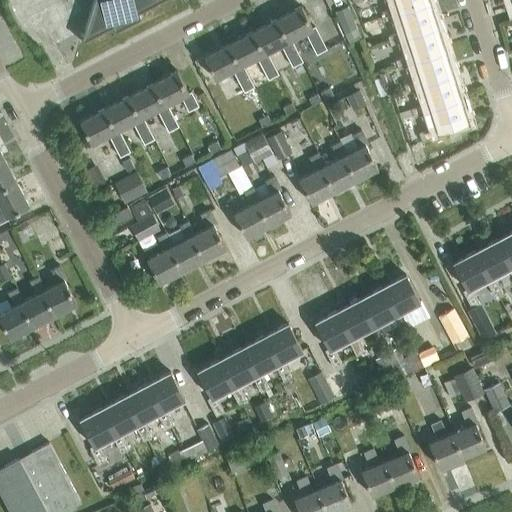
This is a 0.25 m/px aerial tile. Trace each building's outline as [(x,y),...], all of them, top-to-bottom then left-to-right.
[(92,0),(80,41),(81,42),(111,26),(114,31),(140,17),(137,12),(160,0),(92,0)] [(428,3),(427,0),(394,0),(397,6),(380,11),(382,20),(400,15),(399,12),(428,3)] [(399,12),(400,15),(404,30),(387,35),(390,44),(408,38),(407,35),(436,26),(428,3),(399,12)] [(361,38),(348,6),(336,11),(349,43),(361,38)] [(305,34),(313,48),(316,55),(326,49),(315,29),(313,30),(300,7),(280,17),(292,41),(305,34)] [(303,62),(292,41),(280,17),(256,30),(268,53),(281,46),(292,67),(303,62)] [(398,68),(415,63),(414,59),(443,50),(436,26),(407,35),(408,38),(413,54),(395,60),(398,68)] [(279,74),(268,53),(256,30),(231,43),(243,66),(257,59),(268,80),(279,74)] [(254,87),(243,66),(231,43),(203,57),(216,80),(233,71),(244,92),(254,87)] [(406,92),(424,86),(423,83),(451,74),(443,50),(414,59),(415,63),(420,78),(403,83),(406,92)] [(155,82),(167,105),(181,98),(189,112),(198,107),(191,92),(189,93),(177,71),(155,82)] [(459,98),(451,74),(423,83),(424,86),(429,102),(410,108),(413,116),(431,111),(430,107),(459,98)] [(131,95),(142,118),(157,110),(167,131),(178,126),(167,105),(155,82),(131,95)] [(330,88),(321,92),(325,99),(333,94),(330,88)] [(318,94),(309,98),(313,105),(321,100),(318,94)] [(153,139),(150,132),(142,118),(131,95),(107,107),(119,130),(132,123),(143,144),(153,139)] [(467,123),(459,98),(430,107),(431,111),(436,126),(419,132),(422,142),(439,136),(438,132),(467,123)] [(292,103),(283,107),(287,114),(296,110),(292,103)] [(130,151),(126,144),(119,130),(107,107),(79,122),(91,145),(109,135),(119,156),(130,151)] [(268,115),(259,120),(263,127),(271,122),(268,115)] [(360,147),(348,153),(342,156),(355,180),(378,167),(366,144),(369,142),(361,128),(352,133),(360,147)] [(280,131),(267,137),(278,159),(291,153),(280,131)] [(265,138),(252,145),(263,167),(277,160),(265,138)] [(322,167),(334,191),(355,180),(342,156),(348,153),(340,138),(330,143),(338,158),(326,165),(322,167)] [(217,140),(208,145),(212,152),(221,148),(217,140)] [(219,173),(238,165),(231,148),(212,157),(219,173)] [(312,202),(334,191),(322,167),(326,165),(318,150),(310,154),(318,169),(300,179),(312,202)] [(191,154),(183,159),(186,165),(195,161),(191,154)] [(0,189),(16,182),(3,157),(0,158),(0,189)] [(122,161),(127,169),(134,166),(130,157),(122,161)] [(167,167),(159,171),(162,178),(171,173),(167,167)] [(196,200),(213,191),(199,167),(183,176),(196,200)] [(115,182),(125,203),(148,192),(137,171),(115,182)] [(256,201),(268,225),(291,213),(279,189),(281,188),(274,173),(265,178),(272,193),(260,199),(256,201)] [(0,223),(7,220),(6,217),(28,205),(16,182),(0,189),(0,206),(1,209),(0,209),(0,223)] [(246,237),(268,225),(256,201),(260,199),(252,185),(243,189),(251,204),(234,213),(246,237)] [(130,225),(139,241),(161,229),(145,200),(130,207),(137,221),(130,225)] [(114,226),(132,216),(127,207),(108,217),(114,226)] [(208,228),(196,234),(190,237),(202,260),(226,247),(214,224),(217,223),(209,207),(199,212),(208,228)] [(187,239),(174,245),(169,248),(181,271),(202,260),(190,237),(196,234),(188,219),(179,223),(187,239)] [(159,282),(181,271),(169,248),(174,245),(167,231),(166,230),(157,235),(165,250),(147,259),(159,282)] [(511,231),(498,239),(511,266),(509,268),(511,273),(511,231)] [(489,278),(486,280),(495,296),(503,292),(494,275),(509,268),(511,266),(498,239),(475,251),(489,278)] [(473,287),(486,280),(489,278),(475,251),(453,263),(467,290),(464,291),(473,308),(480,304),(481,303),(473,287)] [(11,276),(4,262),(0,264),(0,278),(2,281),(11,276)] [(58,284),(46,290),(41,293),(53,316),(76,304),(64,281),(67,280),(59,264),(50,269),(58,284)] [(406,274),(382,287),(396,314),(392,316),(401,332),(409,328),(401,312),(420,302),(406,274)] [(31,328),(53,316),(41,293),(46,290),(38,275),(29,280),(37,295),(24,302),(19,304),(31,328)] [(19,304),(24,302),(16,287),(6,292),(14,306),(0,313),(0,323),(8,339),(31,328),(19,304)] [(382,287),(360,298),(374,326),(370,328),(378,344),(386,340),(378,324),(392,316),(396,314),(382,287)] [(351,338),(347,340),(356,356),(364,351),(356,336),(370,328),(374,326),(360,298),(337,310),(351,338)] [(473,308),(467,311),(482,339),(494,332),(480,304),(473,308)] [(457,352),(473,343),(454,308),(438,317),(457,352)] [(333,347),(347,340),(351,338),(337,310),(315,322),(329,350),(325,352),(333,368),(341,363),(333,347)] [(279,363),(275,365),(284,381),(291,376),(283,360),(303,350),(288,323),(265,335),(279,363)] [(265,335),(242,347),(257,375),(253,377),(261,393),(270,388),(261,372),(275,365),(279,363),(265,335)] [(415,352),(422,367),(439,359),(432,344),(415,352)] [(234,387),(230,389),(239,404),(246,400),(238,385),(253,377),(257,375),(242,347),(220,359),(234,387)] [(400,377),(422,367),(415,352),(413,353),(404,358),(398,347),(388,353),(395,367),(400,377)] [(375,359),(383,374),(395,367),(388,353),(375,359)] [(488,353),(470,361),(474,368),(492,360),(488,353)] [(216,396),(230,389),(234,387),(220,359),(197,371),(211,398),(208,400),(216,416),(224,412),(216,396)] [(363,386),(365,391),(383,383),(372,361),(365,364),(373,381),(363,386)] [(483,393),(472,368),(453,376),(465,401),(483,393)] [(171,372),(147,385),(161,411),(158,413),(166,429),(174,425),(166,409),(184,399),(171,372)] [(510,405),(499,383),(484,390),(494,412),(510,405)] [(147,385),(125,396),(139,423),(135,425),(143,441),(152,437),(143,421),(158,413),(161,411),(147,385)] [(334,398),(327,385),(314,391),(321,404),(334,398)] [(139,423),(125,396),(102,408),(116,435),(113,437),(121,452),(129,448),(121,433),(135,425),(139,423)] [(98,444),(113,437),(116,435),(102,408),(80,419),(94,446),(90,448),(98,464),(106,460),(98,444)] [(468,427),(452,433),(462,458),(486,448),(475,423),(477,422),(471,408),(461,412),(468,427)] [(212,422),(221,441),(233,435),(225,416),(212,422)] [(439,467),(462,458),(452,433),(447,435),(441,420),(431,424),(438,439),(429,443),(439,467)] [(182,449),(187,459),(219,443),(209,422),(196,428),(202,439),(182,449)] [(401,455),(385,461),(395,486),(419,476),(409,451),(411,450),(405,435),(394,440),(401,455)] [(49,442),(0,468),(0,494),(9,511),(63,511),(82,502),(49,442)] [(395,486),(385,461),(380,463),(377,457),(383,455),(379,446),(364,452),(370,468),(362,471),(372,496),(395,486)] [(278,452),(266,457),(276,479),(288,474),(278,452)] [(202,470),(213,496),(237,485),(226,460),(202,470)] [(333,483),(318,490),(326,511),(333,511),(351,505),(341,480),(343,479),(336,464),(327,468),(333,483)] [(140,476),(148,471),(145,465),(136,469),(140,476)] [(112,489),(134,477),(129,468),(107,480),(112,489)] [(326,511),(318,490),(312,492),(306,477),(296,481),(303,496),(294,499),(299,511),(326,511)] [(265,511),(277,511),(273,500),(263,504),(265,511)] [(153,511),(150,503),(135,509),(135,511),(153,511)]
